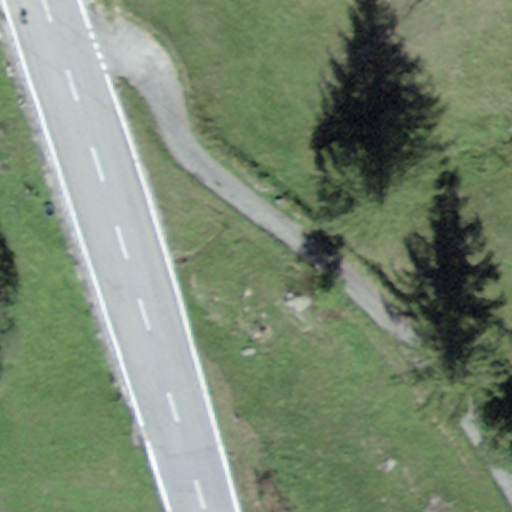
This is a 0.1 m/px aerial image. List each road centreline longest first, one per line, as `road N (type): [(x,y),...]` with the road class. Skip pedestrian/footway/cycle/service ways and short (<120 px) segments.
road 1 (track): [(511,481),(441,374),(393,322),(188,155),(153,80),(124,45),(48,20)]
road 2 (secondary): [(41,0),(200,511)]
